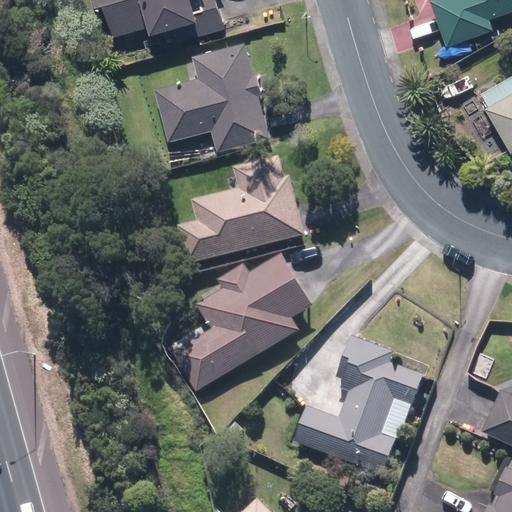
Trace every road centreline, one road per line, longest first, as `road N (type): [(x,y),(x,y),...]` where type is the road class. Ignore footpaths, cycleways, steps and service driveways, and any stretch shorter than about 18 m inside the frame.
road 1 (residential): [(511,238),(448,214),(396,161),(344,0)]
road 2 (unknown): [(488,267),(400,511)]
